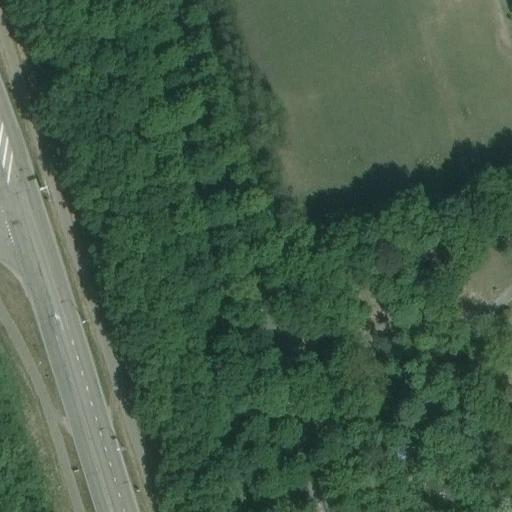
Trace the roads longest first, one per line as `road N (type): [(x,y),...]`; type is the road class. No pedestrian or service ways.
road 1 (unclassified): [(327,511),(172,0)]
road 2 (tertiary): [(113,511),(23,216)]
